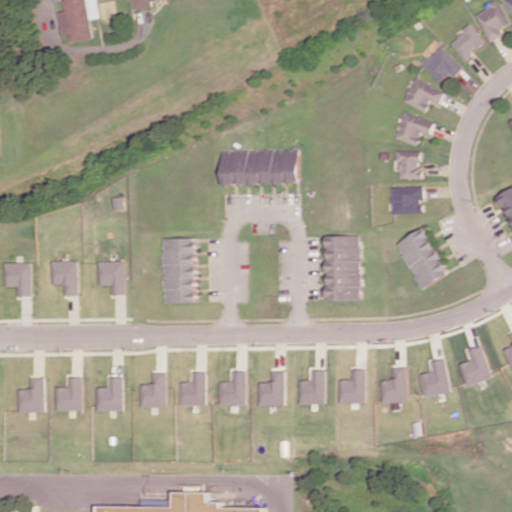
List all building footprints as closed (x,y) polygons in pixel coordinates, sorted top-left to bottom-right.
[(95,38),(92,18),(100,17),(97,0),(66,0),(69,10),(61,11),(65,33),(72,32),(73,42),(95,38)] [(133,0),(135,9),(153,5),(152,0),(153,0),(128,0),(128,1),(131,0),(133,0)] [(504,35),(501,28),(511,22),(499,0),(498,0),(476,12),(491,42),(504,35)] [(451,39),(465,60),(487,44),(473,24),(451,39)] [(446,86),(464,66),(441,44),(423,64),(446,86)] [(404,100),(425,111),(431,100),(440,105),(446,92),(416,77),(404,100)] [(434,121),(403,111),(394,137),(417,145),(421,132),(430,135),(434,121)] [(220,150),(220,183),(296,183),(296,150),(220,150)] [(398,177),(421,178),(422,151),(395,150),(395,160),(399,160),(398,177)] [(389,187),(390,214),(422,213),(422,199),(423,199),(423,186),(389,187)] [(511,188),(500,194),(511,219),(511,188)] [(395,241),(418,288),(448,274),(426,227),(395,241)] [(359,299),(358,235),(325,235),(326,299),(359,299)] [(162,302),(196,302),(195,237),(161,238),(162,302)] [(77,295),(76,260),(50,260),(51,283),(61,283),(61,295),(77,295)] [(123,260),(97,261),(97,284),(109,284),(110,294),(123,294),(123,260)] [(4,262),(4,285),(16,286),(16,295),(30,295),(30,262),(4,262)] [(511,345),(502,349),(511,369),(511,332),(507,335),(511,345)] [(469,359),(459,363),(467,386),(492,376),(480,345),(466,350),(469,359)] [(450,392),(445,358),(431,360),(433,372),(421,374),(425,396),(450,392)] [(382,379),(382,402),(408,401),(407,366),(391,367),(391,379),(382,379)] [(340,379),(340,402),(366,402),(366,368),(352,368),(352,378),(340,379)] [(259,405),(285,404),(285,369),(270,369),(270,381),(259,381),(259,405)] [(325,403),(326,369),(312,369),(312,379),(299,379),(299,403),(325,403)] [(246,404),(246,370),(232,370),(232,380),(220,380),(220,404),(246,404)] [(165,371),(150,372),(150,383),(139,383),(139,406),(166,406),(165,371)] [(206,404),(206,371),(188,371),(189,381),(179,381),(179,405),(206,404)] [(44,411),(44,376),(28,376),(29,388),(18,388),(18,411),(44,411)] [(82,409),(81,376),(68,376),(68,386),(55,386),(55,410),(82,409)] [(122,410),(122,376),(108,376),(108,386),(95,386),(96,410),(122,410)] [(97,511),(98,508),(175,509),(175,496),(211,496),(211,505),(222,505),(222,510),(266,510),(265,511),(97,511)]
